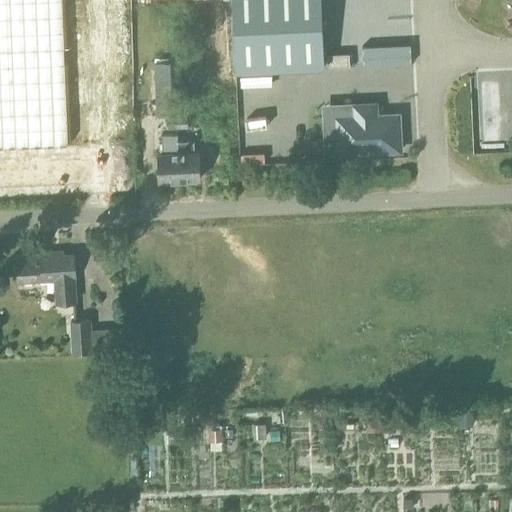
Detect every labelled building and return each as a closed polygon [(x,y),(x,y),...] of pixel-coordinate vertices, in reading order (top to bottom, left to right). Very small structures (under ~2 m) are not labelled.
[(21,0),(22,15),(52,14),(51,0),(21,0)] [(51,0),(52,14),(81,12),(80,0),(51,0)] [(323,68),(319,0),(233,0),(237,72),(323,68)] [(82,29),(81,12),(52,14),(53,30),(82,29)] [(22,15),(23,32),(53,30),(52,14),(22,15)] [(82,29),(53,30),(53,47),(83,46),(82,29)] [(23,32),(24,49),(53,47),(53,30),(23,32)] [(83,46),(53,47),(54,65),(84,63),(83,46)] [(53,47),(24,49),(24,66),(54,65),(53,47)] [(328,55),(328,68),(349,67),(349,54),(328,55)] [(177,116),(187,116),(187,107),(176,107),(175,88),(174,67),(158,68),(159,89),(155,89),(156,118),(167,118),(167,117),(177,116)] [(473,87),(477,151),(499,150),(494,86),(473,87)] [(398,115),(379,116),(336,118),(338,154),(400,151),(398,115)] [(178,128),(177,116),(167,117),(167,118),(168,129),(178,128)] [(187,116),(177,116),(178,128),(188,128),(187,116)] [(40,135),(19,136),(21,182),(43,181),(42,157),(55,157),(53,119),(39,119),(40,135)] [(0,183),(21,182),(19,136),(0,136),(0,183)] [(178,142),(163,143),(163,153),(159,154),(159,182),(161,181),(163,184),(170,184),(171,181),(180,181),(178,142)] [(178,142),(180,181),(189,181),(190,183),(195,183),(197,180),(199,180),(199,152),(194,152),(194,142),(178,142)] [(42,260),(18,262),(19,283),(56,281),(57,302),(77,301),(75,255),(42,256),(42,260)] [(91,321),(71,322),(73,354),(93,352),(91,321)] [(143,439),(151,438),(151,429),(143,429),(143,439)]
